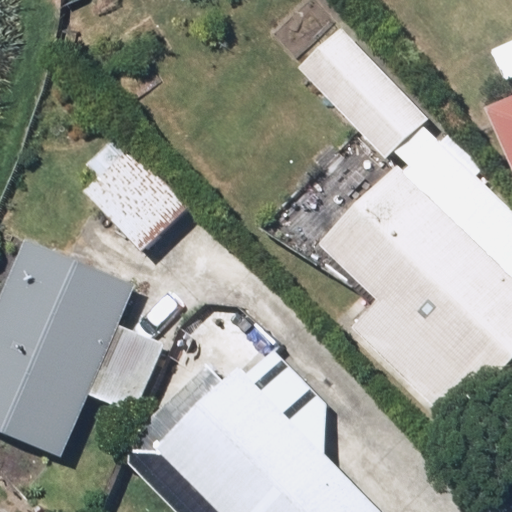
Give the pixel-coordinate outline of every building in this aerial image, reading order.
[(511,92),(511,52),(489,63),(504,96),(511,92)] [(511,108),(480,124),(511,192),(511,108)] [(511,223),(432,142),(313,261),(367,315),(347,335),(447,435),(511,369),(511,223)] [(188,220),(116,143),(84,173),(99,189),(88,199),(145,260),(188,220)] [(140,299),(25,251),(0,312),(0,440),(61,465),(89,397),(138,418),(165,351),(125,335),(140,299)] [(158,462),(205,511),(407,511),(265,362),(158,462)]
